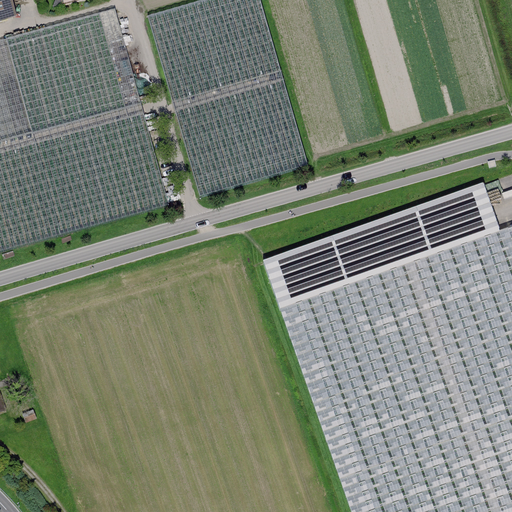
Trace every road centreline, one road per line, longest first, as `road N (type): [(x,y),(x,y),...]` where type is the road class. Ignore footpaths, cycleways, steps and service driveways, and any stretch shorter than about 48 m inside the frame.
road 1 (tertiary): [(0,280),(511,132)]
road 2 (track): [(198,222),(134,0)]
